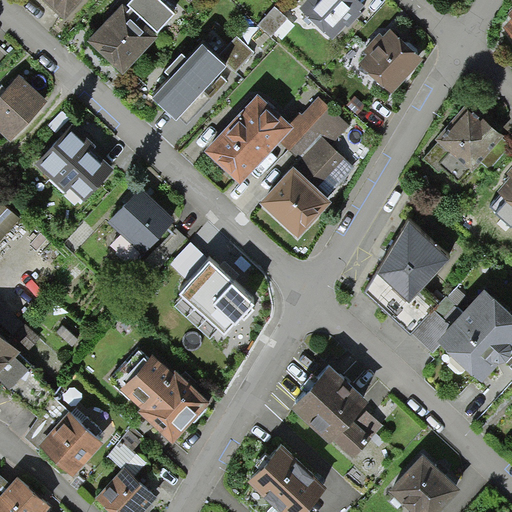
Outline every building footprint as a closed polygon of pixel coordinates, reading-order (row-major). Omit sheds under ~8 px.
[(39,0),(65,24),(88,0),(39,0)] [(156,0),(136,0),(129,8),(158,35),(175,17),(156,0)] [(362,13),(366,8),(357,0),(309,0),(299,11),(335,43),(347,29),(350,31),(364,15),(362,13)] [(276,8),(259,27),(272,39),(289,20),(276,8)] [(125,77),(157,44),(122,10),(89,44),(125,77)] [(511,18),(503,29),(511,36),(511,18)] [(391,92),(420,60),(387,31),(358,62),(391,92)] [(238,39),(220,58),(236,73),(254,55),(238,39)] [(177,122),(225,70),(203,50),(190,64),(182,57),(166,75),(173,82),(154,102),(177,122)] [(0,123),(11,134),(47,94),(18,68),(0,87),(0,123)] [(291,151),(330,109),(319,99),(300,118),(298,116),(290,125),(259,96),(205,154),(240,185),(281,141),(291,151)] [(436,144),(469,169),(479,155),(493,166),(511,141),(511,139),(467,104),(436,144)] [(330,109),(291,151),(301,162),(261,205),(303,243),(337,205),(330,199),(355,171),(330,148),(349,127),(330,109)] [(35,156),(66,184),(70,179),(85,192),(114,161),(72,122),(59,136),(56,133),(35,156)] [(511,173),(498,190),(511,202),(511,173)] [(142,247),(172,215),(138,184),(108,216),(142,247)] [(0,237),(22,213),(0,193),(0,237)] [(418,282),(450,245),(408,208),(377,263),(381,265),(366,289),(411,331),(435,307),(440,302),(418,282)] [(219,324),(224,328),(254,297),(231,276),(223,268),(210,256),(180,287),(185,292),(176,302),(209,334),(219,324)] [(482,370),(511,339),(511,300),(485,275),(445,317),(435,307),(411,331),(432,351),(446,336),(454,344),(451,348),(450,352),(460,361),(464,362),(468,357),(482,370)] [(0,369),(11,379),(29,360),(14,347),(20,340),(0,321),(0,369)] [(175,432),(211,391),(152,341),(119,378),(140,396),(137,400),(175,432)] [(356,416),(347,407),(367,387),(330,351),(289,393),(353,454),(386,421),(368,404),(356,416)] [(42,436),(72,465),(102,434),(72,405),(42,436)] [(311,511),(302,504),(327,477),(282,434),(247,471),(254,477),(238,494),(257,511),(311,511)] [(388,480),(423,511),(429,511),(461,478),(422,443),(388,480)] [(123,511),(136,511),(159,487),(127,458),(99,489),(123,511)] [(49,511),(43,506),(51,497),(18,467),(10,476),(0,467),(0,510),(2,511),(49,511)] [(435,511),(436,511),(463,511),(466,509),(450,495),(435,511)]
